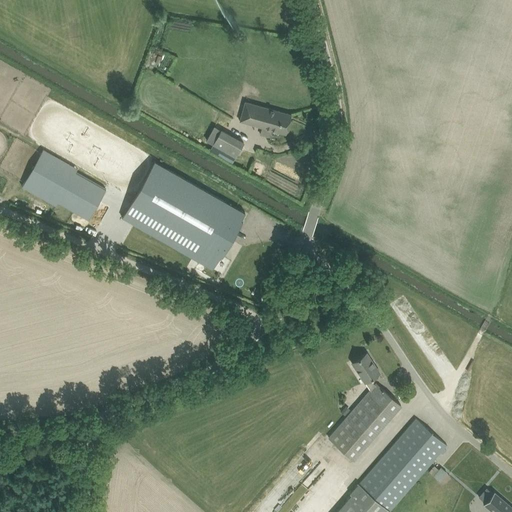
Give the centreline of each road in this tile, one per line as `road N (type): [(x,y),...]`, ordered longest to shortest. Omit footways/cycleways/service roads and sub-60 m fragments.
road 1 (unclassified): [(511,480),(455,434),(352,297),(301,257)]
road 2 (unclassified): [(274,321),(0,210)]
road 3 (unclassified): [(90,511),(104,433),(122,411),(220,375),(274,321)]
road 4 (unclassified): [(301,257),(337,139),(338,101),(311,0)]
road 5 (track): [(436,409),(511,258)]
